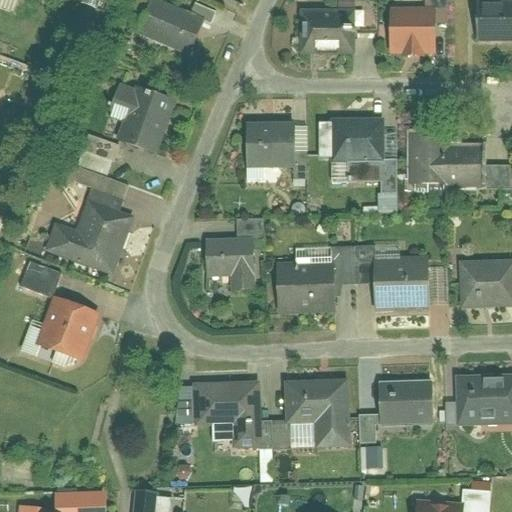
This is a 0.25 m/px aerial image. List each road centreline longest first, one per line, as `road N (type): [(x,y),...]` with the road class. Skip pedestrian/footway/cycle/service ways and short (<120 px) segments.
road 1 (residential): [(239,68),(150,276),(149,296),(171,335),(214,357),(511,347)]
road 2 (residential): [(239,68),(298,88),(466,95),(508,115)]
